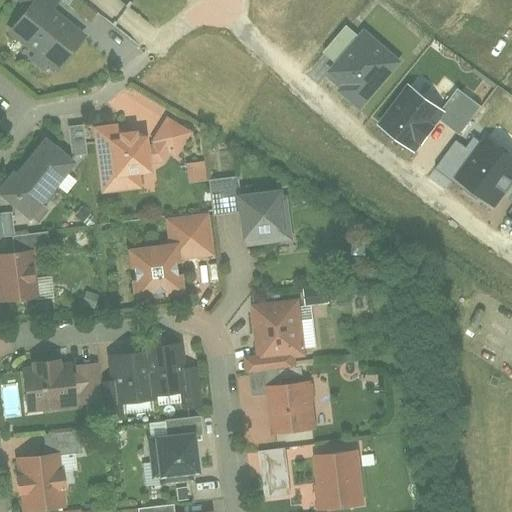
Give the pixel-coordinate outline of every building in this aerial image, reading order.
[(8,32),(61,72),(87,38),(38,1),(38,0),(15,0),(27,8),(8,32)] [(364,28),(324,73),(340,87),(337,91),(361,113),(404,64),(364,28)] [(410,85),(378,126),(415,154),(442,119),(461,134),(481,107),(459,90),(443,110),(410,85)] [(119,125),(93,129),(101,194),(142,189),(140,174),(150,173),(145,135),(135,136),(134,131),(120,132),(119,125)] [(84,126),(69,127),(71,156),(86,155),(84,126)] [(439,169),(494,209),(511,185),(511,154),(488,137),(484,143),(476,137),(468,148),(459,141),(439,169)] [(10,172),(0,185),(0,196),(31,221),(76,164),(44,139),(15,176),(10,172)] [(189,184),(206,181),(203,162),(186,165),(189,184)] [(211,179),(216,216),(238,213),(242,244),(288,238),(282,190),(242,195),(239,175),(211,179)] [(214,258),(209,212),(165,217),(168,244),(126,248),(132,300),(182,294),(179,262),(214,258)] [(12,213),(0,213),(0,237),(14,236),(12,213)] [(35,251),(0,253),(0,303),(39,301),(35,251)] [(305,306),(329,304),(328,287),(304,288),(305,306)] [(307,357),(301,301),(252,307),(258,358),(244,360),(246,375),(296,370),(294,359),(307,357)] [(314,344),(312,315),(304,316),(306,345),(314,344)] [(176,343),(142,348),(151,399),(185,393),(176,343)] [(142,348),(108,353),(117,404),(151,399),(142,348)] [(72,359),(16,368),(25,416),(80,406),(72,359)] [(306,382),(266,386),(271,436),(311,432),(306,382)] [(199,476),(193,431),(144,437),(150,482),(199,476)] [(312,453),(361,450),(360,441),(302,444),(303,463),(313,462),(312,453)] [(294,499),(292,460),(301,460),(300,448),(260,450),(263,501),(294,499)] [(60,452),(15,458),(21,511),(45,511),(67,509),(60,452)] [(357,452),(313,456),(319,511),(320,511),(362,508),(357,452)]
